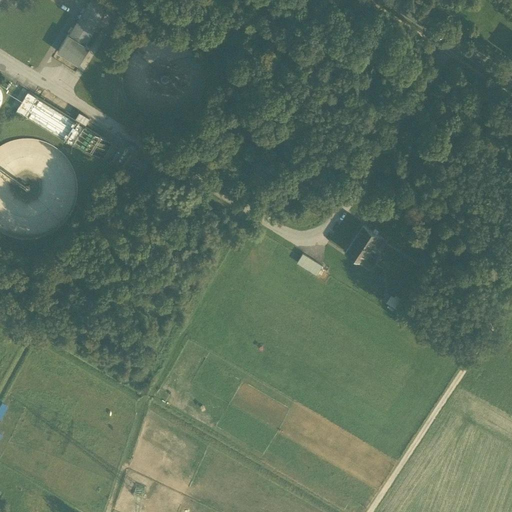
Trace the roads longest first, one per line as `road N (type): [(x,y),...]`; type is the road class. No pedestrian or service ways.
road 1 (unclassified): [(448,56),(320,235),(298,240),(243,209)]
road 2 (track): [(368,511),(511,294)]
road 3 (track): [(107,511),(158,381)]
